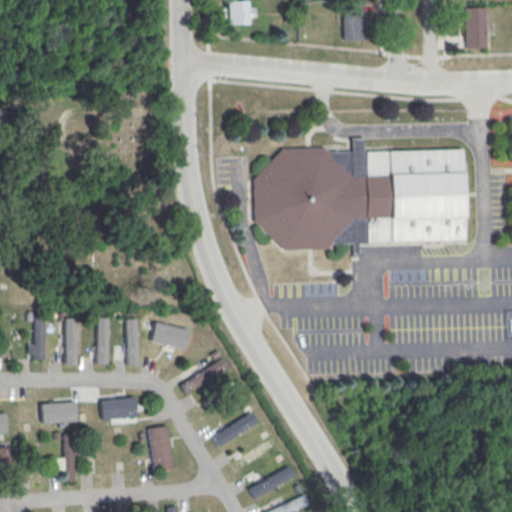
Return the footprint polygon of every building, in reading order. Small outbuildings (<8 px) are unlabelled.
[(224,0),(225,24),(245,24),(245,0),(224,0)] [(341,4),(362,3),(363,38),(342,39),(341,4)] [(463,7),(484,7),(485,42),(464,43),(463,7)] [(328,152),(460,148),(463,240),(330,243),(324,249),(282,250),(252,220),(251,179),(280,148),(321,147),(328,152)] [(33,316),(33,344),(26,344),(26,358),(43,358),(43,316),(33,316)] [(177,383),(182,393),(228,367),(222,358),(177,383)] [(106,396),(106,422),(136,422),(136,396),(106,396)] [(210,437),(215,446),(255,421),(250,413),(210,437)] [(145,427),(152,470),(172,466),(164,424),(145,427)] [(72,481),(72,433),(61,433),(61,457),(55,457),(55,481),(72,481)] [(30,435),(30,484),(41,484),(41,435),(30,435)] [(227,464),(233,472),(273,446),(267,438),(227,464)] [(0,446),(0,463),(8,464),(8,447),(0,446)] [(289,511),(307,507),(303,496),(254,511),(289,511)]
